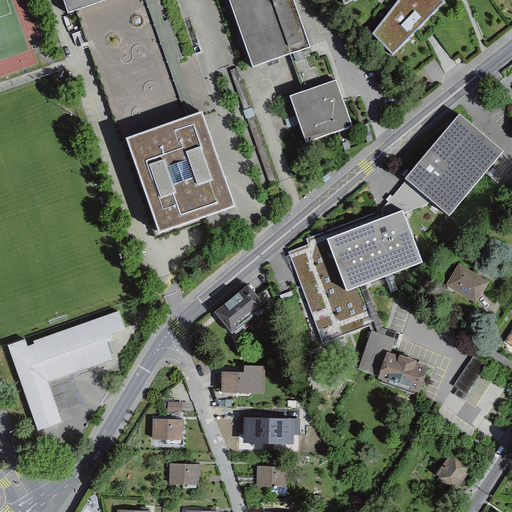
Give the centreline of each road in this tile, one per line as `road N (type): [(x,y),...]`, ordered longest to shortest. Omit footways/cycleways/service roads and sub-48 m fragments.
road 1 (residential): [(167,340),(511,49)]
road 2 (residential): [(38,511),(91,460),(167,340)]
road 3 (residential): [(167,340),(186,359),(242,511)]
